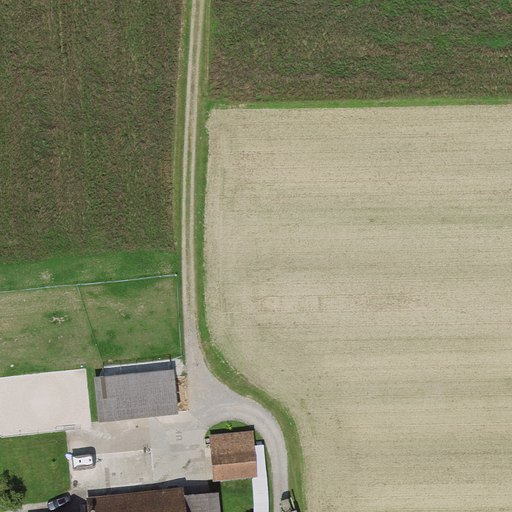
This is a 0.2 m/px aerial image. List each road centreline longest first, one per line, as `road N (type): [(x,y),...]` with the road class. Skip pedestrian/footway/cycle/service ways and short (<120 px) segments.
road 1 (track): [(196,0),(190,371),(209,402),(259,424),(274,450),(280,511)]
road 2 (track): [(235,409),(202,416),(136,478),(26,511)]
